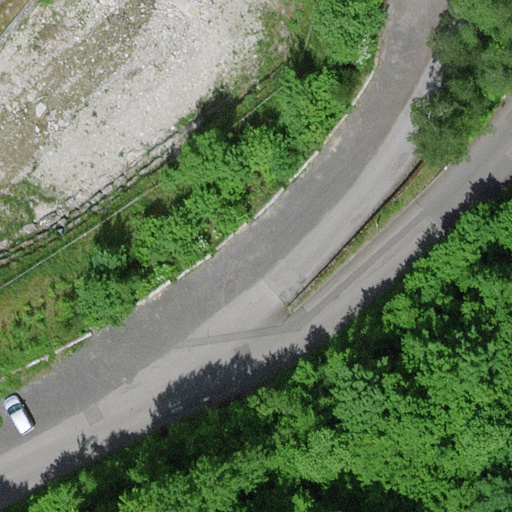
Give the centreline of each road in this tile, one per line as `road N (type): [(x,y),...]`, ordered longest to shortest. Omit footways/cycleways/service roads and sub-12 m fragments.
road 1 (unclassified): [(511,139),(417,232),(314,315),(0,472)]
road 2 (track): [(242,0),(228,56),(124,144),(0,226)]
